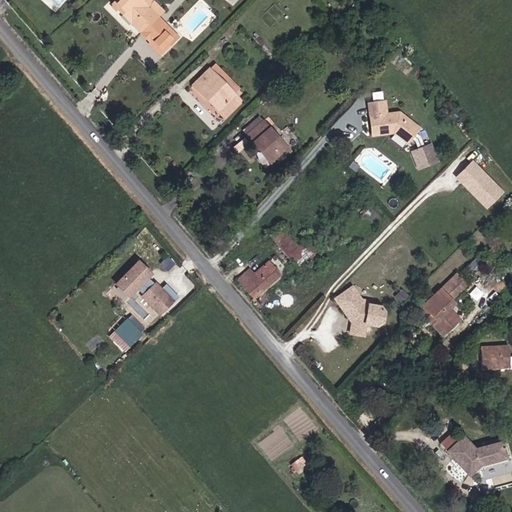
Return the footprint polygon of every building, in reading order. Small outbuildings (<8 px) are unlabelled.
[(161,49),(175,35),(163,23),(164,23),(155,14),(161,8),(153,0),(149,0),(145,4),(140,0),(112,0),(110,3),(116,9),(147,40),(149,38),(161,49)] [(190,85),(207,101),(229,122),(247,103),(236,94),(237,93),(241,90),(212,63),(207,68),(190,85)] [(417,125),(399,112),(387,113),(385,102),(371,104),(375,132),(394,130),(407,139),(410,135),(413,137),(417,145),(411,147),(418,162),(433,155),(427,140),(421,143),(417,134),(413,130),(417,125)] [(274,164),(277,160),(289,148),(263,119),(247,133),(260,148),(274,164)] [(502,192),(476,165),(475,164),(469,159),(454,173),(460,180),(487,207),(502,192)] [(300,253),(289,242),(292,238),(276,223),(273,227),(266,234),(293,260),(300,253)] [(155,283),(148,276),(151,273),(139,260),(116,283),(128,295),(142,282),(149,290),(143,296),(160,314),(166,307),(167,308),(179,297),(166,283),(161,288),(155,283)] [(475,260),(463,270),(457,277),(454,274),(422,305),(417,310),(431,324),(445,339),(459,323),(446,308),(467,287),(463,283),(470,278),(474,281),(484,270),(475,260)] [(259,275),(251,267),(240,277),(257,295),(280,274),(276,269),(273,272),(268,267),(259,275)] [(347,313),(352,321),(348,323),(348,331),(361,334),(363,324),(374,324),(381,320),(385,307),(376,297),(362,297),(349,282),(328,298),(342,316),(347,313)] [(128,319),(126,322),(118,329),(129,341),(137,334),(140,331),(128,319)] [(510,367),(510,365),(509,346),(482,347),(482,368),(500,367),(510,367)] [(473,449),(461,436),(445,452),(465,474),(478,463),(498,457),(496,450),(501,448),(500,441),(473,449)]
